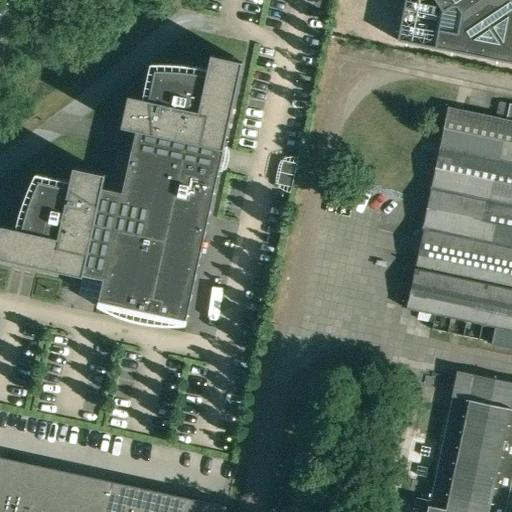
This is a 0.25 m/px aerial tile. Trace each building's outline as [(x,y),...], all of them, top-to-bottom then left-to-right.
[(511,0),(405,0),(397,41),(511,63),(511,0)] [(136,131),(223,150),(243,63),(211,56),(208,70),(200,68),(192,67),(184,66),(175,65),(167,65),(159,65),(150,65),(143,100),(129,97),(122,128),(136,131)] [(511,122),(506,121),(448,109),(406,310),(434,316),(432,330),(492,343),(491,344),(511,348),(511,122)] [(222,156),(223,150),(136,131),(132,151),(131,151),(122,194),(102,189),(105,175),(74,168),(71,182),(36,175),(32,182),(29,190),(26,197),(23,205),(21,213),(18,221),(16,229),(2,226),(0,235),(0,258),(83,277),(83,276),(89,278),(89,279),(89,280),(90,281),(91,282),(92,282),(93,282),(94,282),(95,282),(96,281),(97,280),(97,279),(103,281),(98,306),(103,309),(108,312),(114,315),(119,317),(125,320),(131,322),(136,323),(142,325),(148,326),(154,327),(160,327),(167,328),(173,328),(179,327),(185,327),(186,321),(219,170),(220,164),(221,164),(222,164),(223,163),(224,163),(225,162),(225,160),(225,159),(225,158),(224,157),(223,157),(222,156)] [(297,162),(283,159),(278,183),(292,186),(297,162)] [(506,511),(511,487),(511,384),(457,372),(449,409),(426,511),(506,511)] [(0,457),(0,511),(26,511),(37,465),(0,457)] [(37,465),(26,511),(66,511),(75,474),(37,465)] [(75,474),(66,511),(105,511),(112,484),(112,482),(75,474)] [(112,482),(112,484),(105,511),(184,511),(187,500),(187,498),(112,482)] [(187,498),(187,500),(184,511),(227,511),(228,507),(187,498)]
